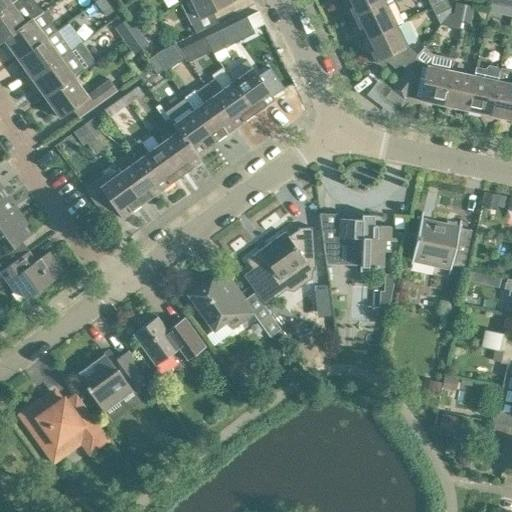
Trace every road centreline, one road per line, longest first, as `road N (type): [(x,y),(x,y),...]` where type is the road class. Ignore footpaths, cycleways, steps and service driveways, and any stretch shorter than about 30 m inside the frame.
road 1 (unclassified): [(122,284),(338,130)]
road 2 (residential): [(122,284),(76,239),(32,177),(0,108)]
road 3 (residential): [(338,130),(511,174)]
road 4 (unclassified): [(0,370),(122,284)]
road 5 (residential): [(278,0),(338,130)]
